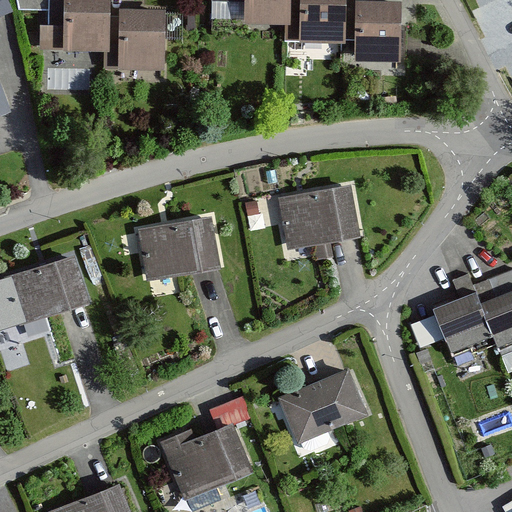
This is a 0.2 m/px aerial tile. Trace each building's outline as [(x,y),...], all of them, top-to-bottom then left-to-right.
[(10,0),(0,0),(0,15),(14,10),(10,0)] [(114,0),(67,0),(67,23),(39,22),(38,48),(114,50),(114,7),(114,0)] [(244,0),(244,17),(292,18),(291,0),(244,0)] [(350,0),(291,0),(292,18),(292,41),(351,41),(351,4),(350,0)] [(402,4),(351,4),(351,41),(351,56),(402,56),(402,4)] [(164,8),(114,7),(114,50),(113,62),(164,63),(164,8)] [(0,78),(0,114),(12,111),(0,78)] [(350,183),(280,195),(289,247),(359,234),(350,183)] [(214,215),(139,227),(147,276),(222,264),(214,215)] [(75,251),(3,273),(18,321),(89,299),(75,251)] [(511,288),(485,299),(494,321),(498,332),(511,326),(511,288)] [(481,289),(437,304),(448,337),(494,321),(485,299),(481,289)] [(431,310),(412,318),(422,341),(441,333),(431,310)] [(353,365),(280,398),(302,444),(373,413),(353,365)] [(189,429),(159,441),(183,502),(257,472),(236,422),(193,439),(189,429)] [(135,511),(121,477),(50,507),(52,511),(135,511)]
